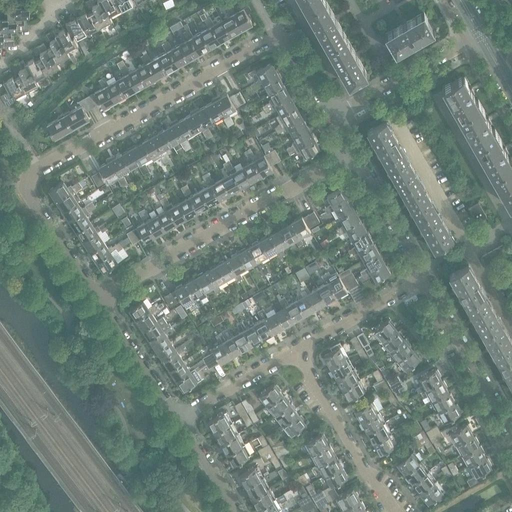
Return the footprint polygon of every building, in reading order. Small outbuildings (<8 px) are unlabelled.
[(95,20),(98,28),(110,21),(112,24),(114,23),(109,16),(107,17),(103,9),(101,10),(97,0),(96,0),(89,0),(85,2),(88,9),(93,6),(95,11),(88,14),(92,21),(95,20)] [(112,4),(109,0),(96,0),(97,0),(101,10),(103,9),(107,17),(109,16),(118,11),(114,3),(112,4)] [(114,3),(118,11),(133,3),(131,0),(109,0),(112,4),(114,3)] [(224,0),(226,3),(228,7),(241,30),(252,23),(247,14),(243,8),(235,12),(231,5),(231,0),(232,0),(224,0)] [(300,0),(306,10),(324,0),(300,0)] [(346,38),(335,17),(325,0),(324,0),(306,10),(328,48),(346,38)] [(32,1),(30,1),(20,2),(20,6),(6,7),(7,18),(6,18),(6,20),(14,20),(14,24),(28,23),(28,22),(24,22),(24,16),(29,16),(29,8),(33,8),(32,1)] [(229,15),(221,20),(230,36),(241,30),(228,7),(226,3),(223,5),(229,15)] [(251,12),(247,5),(243,8),(247,14),(251,12)] [(87,34),(98,28),(95,20),(92,21),(88,14),(88,15),(86,12),(76,17),(81,27),(83,26),(87,34)] [(434,30),(433,31),(426,20),(427,19),(423,13),(385,34),(388,41),(390,40),(396,52),(395,53),(434,31),(434,30)] [(77,39),(87,34),(83,26),(81,27),(76,17),(65,23),(71,33),(73,32),(77,39)] [(210,17),(207,19),(220,41),(230,36),(221,20),(214,24),(210,17)] [(1,36),(14,36),(14,35),(11,35),(11,29),(16,29),(16,30),(28,29),(28,23),(14,24),(14,20),(6,20),(6,18),(0,18),(0,32),(1,33),(1,36)] [(208,28),(200,32),(209,47),(220,41),(207,19),(204,21),(208,28)] [(188,29),(186,31),(199,54),(209,47),(200,32),(192,36),(188,29)] [(56,63),(57,63),(68,57),(70,60),(71,59),(67,51),(63,44),(61,45),(56,34),(55,34),(53,30),(44,35),(47,41),(48,40),(52,46),(47,49),(46,49),(49,57),(53,56),(56,63)] [(63,44),(67,51),(78,45),(73,37),(71,39),(67,31),(65,32),(64,30),(56,34),(61,45),(63,44)] [(187,39),(179,44),(188,59),(199,54),(186,31),(183,32),(187,39)] [(14,46),(14,36),(1,36),(1,33),(0,32),(0,48),(1,48),(1,47),(0,47),(0,41),(3,41),(3,46),(14,46)] [(346,38),(328,48),(349,85),(349,84),(361,78),(361,79),(368,75),(346,38)] [(167,41),(164,43),(178,65),(184,62),(188,59),(179,44),(171,48),(167,41)] [(46,74),(47,74),(58,68),(60,71),(61,70),(57,63),(56,63),(53,56),(49,57),(46,49),(47,49),(44,43),(33,49),(36,55),(40,53),(42,57),(36,61),(40,68),(43,67),(46,74)] [(165,52),(158,56),(167,71),(178,65),(164,43),(161,45),(165,52)] [(143,55),(156,78),(167,71),(158,56),(150,60),(146,53),(143,55)] [(144,64),(137,68),(146,83),(156,78),(143,55),(140,57),(144,64)] [(40,68),(36,61),(34,61),(33,59),(24,63),(24,64),(29,74),(32,73),(35,80),(36,80),(45,75),(49,81),(50,80),(47,74),(46,74),(43,67),(40,68)] [(26,92),(37,86),(39,89),(40,88),(36,80),(35,80),(32,73),(29,74),(24,64),(24,63),(23,60),(12,66),(15,73),(19,70),(21,75),(15,78),(19,85),(21,83),(26,92)] [(122,60),(119,62),(135,89),(146,83),(137,68),(129,72),(125,65),(122,60)] [(123,76),(115,80),(125,95),(135,89),(119,62),(116,63),(123,76)] [(106,63),(97,68),(96,69),(97,71),(107,65),(106,63)] [(263,82),(278,74),(271,63),(257,71),(260,78),(257,80),(258,81),(251,85),(252,88),(259,84),(263,82)] [(269,92),(283,84),(278,74),(263,82),(269,92)] [(14,96),(15,97),(24,92),(26,96),(28,95),(26,92),(21,83),(19,85),(15,78),(14,79),(12,76),(3,81),(8,91),(11,90),(14,96)] [(103,77),(101,79),(114,102),(125,95),(115,80),(113,76),(106,81),(103,77)] [(459,117),(481,105),(477,98),(476,99),(475,98),(473,94),(474,93),(471,88),(470,89),(467,84),(467,83),(467,82),(464,77),(463,77),(462,76),(450,83),(449,82),(445,85),(445,86),(442,87),(459,117)] [(95,92),(89,96),(95,106),(101,103),(103,108),(114,102),(101,79),(98,80),(102,88),(94,92),(95,92)] [(275,103),(289,95),(283,84),(269,92),(272,99),(275,103)] [(9,98),(14,96),(11,90),(8,91),(1,95),(3,100),(9,97),(9,98)] [(239,91),(234,94),(240,105),(245,101),(239,91)] [(235,107),(229,97),(227,93),(216,99),(224,114),(235,108),(235,107)] [(229,97),(235,107),(240,105),(234,94),(229,97)] [(281,114),(295,105),(289,95),(275,103),(277,107),(281,114)] [(9,97),(3,100),(6,106),(17,101),(15,97),(14,96),(9,98),(9,97)] [(89,96),(84,99),(90,109),(95,106),(89,96)] [(69,110),(63,114),(71,128),(83,121),(84,123),(89,121),(88,119),(89,118),(85,112),(90,109),(84,99),(79,101),(81,105),(69,111),(69,110)] [(214,120),(224,114),(216,99),(205,105),(214,120)] [(264,109),(271,105),(275,103),(272,99),(269,101),(269,102),(263,106),(264,109)] [(271,105),(264,109),(266,112),(272,108),(273,110),(277,107),(275,103),(271,105)] [(247,111),(248,108),(246,105),(246,104),(240,108),(243,114),(247,111)] [(203,126),(214,120),(205,105),(195,112),(203,126)] [(287,124),(301,116),(295,105),(281,114),(287,124)] [(491,122),(488,117),(486,118),(484,114),(483,112),(485,111),(481,105),(459,117),(476,147),(498,135),(494,128),(493,129),(492,127),(489,123),(491,122)] [(184,118),(192,132),(203,126),(195,112),(184,118)] [(58,118),(47,124),(51,133),(49,134),(53,140),(61,135),(60,134),(71,128),(63,114),(57,117),(58,118)] [(276,130),(283,126),(287,124),(281,114),(277,116),(281,123),(275,127),(276,130)] [(293,135),(307,126),(301,116),(287,124),(289,128),(293,135)] [(174,123),(182,138),(192,132),(184,118),(174,123)] [(386,120),(367,130),(384,161),(403,150),(386,120)] [(164,129),(172,144),(182,138),(174,123),(164,129)] [(283,126),(276,130),(278,133),(284,129),(285,131),(289,128),(287,124),(283,126)] [(299,145),(313,137),(307,126),(293,135),(297,141),(299,145)] [(243,134),(240,128),(234,131),(238,137),(243,134)] [(153,135),(161,150),(172,144),(164,129),(153,135)] [(153,135),(142,141),(151,156),(153,161),(161,156),(164,162),(167,160),(163,153),(161,150),(153,135)] [(508,152),(505,147),(503,148),(501,143),(500,142),(502,141),(498,135),(476,147),(493,177),(511,166),(511,159),(511,157),(509,158),(509,157),(508,157),(506,153),(508,152)] [(299,145),(301,150),(305,156),(320,148),(313,137),(299,145)] [(132,147),(140,162),(151,156),(142,141),(132,147)] [(288,151),(295,147),(299,145),(297,141),(292,143),(293,144),(286,148),(288,151)] [(271,147),(268,142),(261,146),(264,151),(271,147)] [(295,147),(288,151),(290,154),(297,150),(298,152),(301,150),(299,145),(295,147)] [(121,153),(130,168),(140,162),(132,147),(121,153)] [(275,163),(280,160),(275,149),(269,152),(275,163)] [(384,161),(394,178),(401,190),(420,180),(403,150),(384,161)] [(265,155),(270,165),(275,163),(269,152),(265,155)] [(111,159),(119,174),(130,168),(121,153),(111,159)] [(270,165),(265,155),(264,154),(257,158),(256,155),(254,155),(252,157),(253,160),(262,175),(272,169),(270,165)] [(243,166),(251,181),(262,175),(253,160),(252,157),(249,158),(247,160),(248,163),(243,166)] [(101,170),(107,180),(108,181),(119,174),(111,159),(99,166),(102,170),(101,170)] [(232,172),(241,187),(251,181),(243,166),(236,170),(235,167),(233,167),(230,169),(232,172)] [(511,166),(493,177),(510,206),(511,205),(511,166)] [(107,180),(101,170),(97,173),(102,183),(107,180)] [(241,187),(232,172),(222,178),(230,193),(241,187)] [(102,183),(97,173),(91,176),(97,186),(102,183)] [(211,184),(220,199),(230,193),(222,178),(215,182),(213,178),(212,179),(209,181),(211,184)] [(63,180),(49,190),(55,200),(73,189),(71,186),(70,185),(67,187),(63,180)] [(401,190),(410,207),(418,220),(437,209),(420,180),(401,190)] [(101,187),(104,193),(110,190),(107,184),(101,187)] [(220,199),(211,184),(200,190),(209,205),(220,199)] [(326,211),(348,199),(342,187),(328,196),(332,204),(325,209),(326,211)] [(73,189),(55,200),(62,211),(77,201),(80,199),(75,191),(73,189)] [(190,196),(198,211),(209,205),(200,190),(190,196)] [(179,202),(184,210),(188,217),(198,211),(190,196),(179,202)] [(339,218),(354,209),(348,199),(326,211),(327,214),(335,210),(339,218)] [(77,201),(62,211),(69,221),(84,211),(86,209),(85,206),(81,208),(77,201)] [(114,210),(121,206),(119,202),(111,207),(114,210)] [(169,203),(166,205),(177,224),(188,217),(184,210),(179,202),(172,206),(171,203),(169,203)] [(468,208),(477,223),(487,217),(478,202),(468,208)] [(158,214),(166,230),(177,224),(166,205),(164,207),(162,207),(164,211),(158,214)] [(338,232),(360,220),(354,209),(339,218),(344,225),(336,230),(338,232)] [(418,220),(427,236),(435,250),(454,239),(437,209),(418,220)] [(84,211),(69,221),(76,231),(90,221),(86,214),(84,211)] [(308,215),(314,225),(319,222),(313,211),(308,215)] [(147,220),(156,236),(166,230),(158,214),(147,220)] [(302,218),(308,228),(314,225),(308,215),(302,218)] [(291,223),(304,245),(307,244),(302,236),(310,231),(308,228),(302,218),(302,217),(291,223)] [(137,227),(143,238),(145,242),(156,236),(147,220),(136,226),(137,227)] [(351,239),(366,230),(360,220),(338,232),(339,235),(347,231),(351,239)] [(90,221),(76,231),(83,241),(97,231),(100,229),(98,227),(97,225),(94,227),(90,221)] [(281,229),(289,243),(295,240),(299,248),(304,245),(291,223),(281,229)] [(143,238),(137,227),(132,230),(138,241),(143,238)] [(270,235),(283,257),(286,256),(281,248),(289,243),(281,229),(270,235)] [(132,244),(138,241),(132,230),(127,233),(132,244)] [(350,253),(372,241),(366,230),(351,239),(356,247),(349,251),(350,253)] [(97,231),(83,241),(89,251),(104,242),(97,231)] [(259,241),(268,255),(276,251),(280,259),(283,257),(270,235),(259,241)] [(323,248),(330,244),(327,239),(320,243),(323,248)] [(249,247),(262,269),(265,268),(260,260),(268,255),(259,241),(249,247)] [(363,260),(378,251),(372,241),(350,253),(352,256),(359,252),(363,260)] [(104,242),(89,251),(96,261),(113,250),(111,247),(110,246),(108,247),(104,242)] [(498,248),(504,259),(510,256),(504,245),(498,248)] [(239,253),(247,267),(255,263),(259,271),(262,269),(249,247),(239,253)] [(113,250),(96,261),(103,272),(122,259),(118,251),(117,251),(115,248),(113,250)] [(504,259),(498,248),(493,251),(499,262),(504,259)] [(339,260),(335,254),(332,250),(327,253),(333,263),(339,260)] [(362,275),(384,262),(378,251),(363,260),(368,268),(361,272),(362,275)] [(499,262),(493,251),(487,254),(493,265),(499,262)] [(228,259),(241,281),(243,280),(239,272),(247,267),(239,253),(228,259)] [(493,265),(487,254),(482,257),(488,268),(493,265)] [(217,265),(226,279),(234,275),(238,283),(241,281),(228,259),(217,265)] [(309,273),(320,267),(319,266),(316,260),(312,262),(311,263),(305,266),(308,272),(309,273)] [(384,262),(362,275),(364,277),(371,273),(375,281),(390,273),(384,262)] [(449,275),(460,293),(466,305),(485,294),(468,264),(449,275)] [(207,271),(220,293),(222,292),(218,284),(226,279),(217,265),(207,271)] [(309,275),(304,267),(295,272),(300,280),(309,275)] [(352,273),(349,268),(343,271),(340,273),(338,274),(341,279),(347,276),(352,273)] [(220,293),(207,271),(196,277),(205,291),(212,287),(217,295),(220,293)] [(324,275),(337,297),(340,295),(346,292),(347,291),(347,290),(347,289),(341,279),(338,274),(336,271),(330,275),(329,272),(327,273),(324,275)] [(347,276),(352,287),(358,283),(352,273),(347,276)] [(337,297),(324,275),(322,276),(326,283),(318,288),(326,303),(327,302),(328,303),(333,299),(337,297)] [(341,279),(347,289),(352,287),(347,276),(341,279)] [(186,283),(198,305),(203,303),(201,299),(207,296),(205,291),(196,277),(186,283)] [(175,290),(181,300),(185,308),(191,305),(193,308),(198,305),(186,283),(174,289),(175,290)] [(303,287),(315,309),(319,307),(319,308),(325,304),(324,304),(326,303),(318,288),(310,292),(306,285),(303,287)] [(296,300),(305,315),(306,314),(307,315),(312,311),(315,309),(303,287),(298,289),(302,297),(296,300)] [(181,300),(175,290),(170,293),(176,303),(181,300)] [(176,303),(170,293),(164,296),(170,307),(176,303)] [(466,305),(476,322),(483,335),(502,324),(485,294),(466,305)] [(282,299),(294,321),(298,319),(298,320),(304,316),(303,316),(305,315),(296,300),(289,305),(284,297),(282,299)] [(251,305),(248,299),(242,302),(245,308),(251,305)] [(275,312),(284,327),(285,326),(286,327),(291,324),(291,323),(294,321),(282,299),(279,300),(284,308),(275,312)] [(136,320),(157,306),(155,303),(148,308),(143,300),(129,309),(136,320)] [(157,306),(136,320),(143,330),(157,321),(151,313),(159,308),(157,306)] [(187,315),(184,309),(178,313),(182,318),(187,315)] [(260,311),(273,333),(277,331),(277,332),(283,328),(282,328),(284,327),(275,312),(268,317),(263,309),(260,311)] [(254,324),(262,339),(264,338),(264,339),(270,335),(273,333),(260,311),(258,312),(262,320),(254,324)] [(223,319),(220,314),(215,317),(218,322),(223,319)] [(381,341),(396,329),(393,326),(394,325),(390,319),(389,320),(388,318),(373,331),(381,341)] [(157,321),(143,330),(149,340),(171,326),(170,326),(169,323),(161,328),(157,321)] [(239,323),(252,345),(255,343),(256,344),(261,340),(262,339),(254,324),(246,329),(242,321),(239,323)] [(252,345),(239,323),(237,324),(241,332),(233,336),(241,351),(243,350),(243,351),(249,347),(248,347),(252,345)] [(483,335),(492,351),(500,365),(511,357),(511,341),(502,324),(483,335)] [(156,350),(170,341),(165,333),(172,328),(171,326),(149,340),(156,350)] [(389,351),(404,338),(403,337),(404,336),(399,330),(398,332),(396,329),(381,341),(389,351)] [(184,346),(200,335),(199,332),(182,343),(182,344),(184,346)] [(218,335),(231,357),(234,355),(235,356),(240,352),(241,351),(233,336),(225,341),(221,333),(218,335)] [(367,352),(371,349),(368,344),(369,344),(363,333),(357,336),(367,352)] [(231,357),(218,335),(216,336),(220,344),(212,348),(214,351),(214,352),(220,363),(222,362),(222,363),(228,360),(227,359),(231,357)] [(357,350),(362,348),(356,337),(350,340),(357,350)] [(396,360),(411,348),(409,345),(410,344),(406,339),(405,340),(404,338),(389,351),(396,360)] [(170,341),(156,350),(163,360),(184,346),(182,344),(175,348),(170,341)] [(330,366),(348,356),(340,342),(330,347),(332,350),(323,355),(324,357),(323,357),(327,363),(328,362),(330,366)] [(170,371),(184,361),(178,353),(186,348),(184,346),(163,360),(170,371)] [(411,348),(396,360),(404,370),(420,358),(419,356),(419,355),(415,350),(414,351),(411,348)] [(209,355),(215,365),(219,362),(220,363),(214,352),(209,355)] [(215,365),(209,355),(204,358),(202,359),(204,362),(206,364),(208,368),(215,365)] [(336,377),(354,367),(348,356),(330,366),(332,369),(330,370),(334,376),(335,375),(336,377)] [(511,357),(500,365),(509,380),(511,385),(511,357)] [(176,381),(184,376),(204,362),(202,359),(189,369),(184,361),(170,371),(176,381)] [(204,362),(184,376),(176,381),(183,391),(197,381),(192,374),(206,364),(204,362)] [(343,388),(360,378),(354,367),(336,377),(337,379),(336,379),(339,385),(341,384),(343,388)] [(424,389),(442,379),(441,379),(439,376),(441,375),(437,369),(436,370),(435,368),(418,378),(424,389)] [(390,386),(400,380),(398,376),(392,379),(389,374),(385,376),(390,386)] [(380,375),(376,377),(379,383),(374,385),(377,390),(387,385),(384,380),(383,380),(380,375)] [(360,378),(343,388),(344,391),(343,392),(346,398),(347,397),(348,399),(367,389),(360,378)] [(431,400),(448,390),(446,387),(447,386),(444,380),(443,381),(442,379),(424,389),(431,400)] [(397,396),(401,393),(398,388),(403,385),(400,380),(390,386),(393,391),(394,391),(397,396)] [(266,406),(282,393),(279,390),(280,389),(276,384),(275,385),(274,383),(259,396),(266,406)] [(387,385),(377,390),(380,396),(385,393),(388,398),(393,395),(387,385)] [(437,411),(454,401),(454,399),(455,399),(451,393),(450,394),(448,390),(431,400),(437,411)] [(274,415),(290,403),(288,401),(289,401),(285,395),(284,396),(282,393),(266,406),(274,415)] [(360,421),(360,422),(379,411),(383,409),(377,397),(354,409),(355,411),(354,412),(358,418),(358,417),(360,421)] [(251,417),(255,414),(252,409),(253,409),(247,398),(242,401),(251,417)] [(454,401),(437,411),(443,422),(460,412),(459,410),(460,410),(457,404),(456,404),(454,401),(455,401),(454,401)] [(240,402),(235,405),(241,415),(242,415),(246,413),(240,402)] [(282,425),(297,413),(295,410),(296,409),(292,404),(291,404),(290,403),(274,415),(282,425)] [(213,428),(215,432),(232,421),(226,411),(223,412),(208,421),(209,422),(208,423),(211,429),(213,428)] [(367,432),(385,422),(379,411),(360,422),(361,422),(360,423),(363,429),(365,428),(367,432)] [(297,413),(282,425),(290,435),(305,423),(304,421),(305,420),(301,415),(300,416),(297,413)] [(220,443),(239,432),(232,421),(215,432),(216,435),(215,436),(218,442),(219,441),(220,443)] [(385,422),(367,432),(369,435),(367,436),(371,442),(372,441),(373,443),(373,442),(374,443),(391,433),(385,422)] [(467,424),(466,423),(449,432),(455,443),(472,434),(470,431),(472,430),(468,424),(467,424)] [(428,424),(424,426),(429,437),(440,431),(437,426),(431,429),(428,424)] [(416,441),(426,435),(423,430),(422,431),(420,425),(416,427),(419,432),(414,435),(416,441)] [(436,446),(441,444),(438,439),(443,436),(440,431),(429,437),(432,442),(433,441),(436,446)] [(239,432),(220,443),(221,444),(220,445),(224,451),(225,450),(227,453),(245,443),(239,432)] [(310,454),(328,444),(326,441),(327,440),(324,434),(323,435),(321,433),(304,443),(310,454)] [(378,452),(379,454),(397,443),(391,433),(374,443),(375,446),(374,446),(377,452),(378,452)] [(461,454),(479,445),(478,443),(479,442),(475,436),(474,437),(472,434),(455,443),(461,454)] [(428,448),(432,445),(426,435),(416,441),(419,446),(425,443),(428,448)] [(274,439),(270,442),(275,452),(286,446),(283,441),(277,444),(274,439)] [(265,440),(261,442),(264,447),(259,450),(262,455),(271,450),(269,445),(268,445),(265,440)] [(245,443),(227,453),(229,457),(227,458),(231,464),(232,463),(233,465),(251,454),(245,443)] [(316,465),(334,455),(332,451),(333,451),(330,445),(329,445),(328,444),(310,454),(316,465)] [(468,465),(484,456),(483,453),(484,452),(481,446),(480,446),(479,445),(461,454),(468,465)] [(282,461),(286,459),(283,454),(289,451),(286,446),(275,452),(278,457),(279,456),(282,461)] [(271,450),(262,455),(265,460),(270,458),(273,463),(277,460),(271,450)] [(402,470),(405,473),(421,460),(413,450),(396,463),(398,464),(397,465),(401,471),(402,470)] [(323,475),(341,465),(340,464),(341,463),(337,457),(336,458),(334,455),(316,465),(323,475)] [(484,456),(468,465),(474,476),(491,467),(490,465),(491,464),(488,458),(486,459),(484,456)] [(412,483),(429,470),(421,460),(405,473),(407,476),(406,477),(410,482),(411,481),(412,483)] [(244,487),(263,476),(257,465),(239,475),(240,477),(239,478),(242,483),(243,483),(245,486),(244,487)] [(341,465),(323,475),(329,486),(346,477),(345,475),(346,474),(343,469),(342,469),(341,466),(341,465)] [(429,470),(412,483),(413,484),(412,485),(417,490),(418,489),(420,492),(436,479),(429,470)] [(251,497),(269,487),(263,476),(244,487),(245,488),(244,489),(248,495),(249,494),(251,497)] [(427,501),(428,503),(435,497),(438,500),(440,500),(444,497),(445,495),(442,492),(442,491),(444,489),(436,479),(420,492),(423,495),(421,496),(426,502),(427,501)] [(269,487),(251,497),(253,501),(252,501),(255,507),(256,507),(257,508),(276,497),(269,487)] [(341,508),(358,498),(356,495),(358,494),(354,488),(353,489),(352,487),(335,497),(341,508)] [(315,501),(325,496),(322,491),(316,494),(313,489),(309,491),(315,501)] [(305,491),(301,493),(303,498),(299,501),(302,506),(312,501),(309,496),(308,496),(305,491)] [(322,511),(326,509),(323,503),(328,501),(325,496),(315,501),(318,506),(319,506),(322,511)] [(276,511),(282,509),(276,497),(257,508),(258,508),(260,511),(258,511),(276,511)] [(343,511),(359,511),(365,509),(364,508),(365,507),(362,501),(360,502),(358,498),(341,508),(343,511)] [(312,511),(315,511),(317,511),(312,501),(302,506),(304,511),(310,508),(312,511)]
